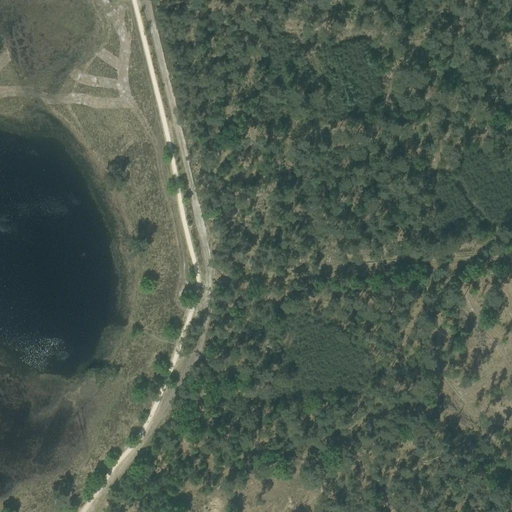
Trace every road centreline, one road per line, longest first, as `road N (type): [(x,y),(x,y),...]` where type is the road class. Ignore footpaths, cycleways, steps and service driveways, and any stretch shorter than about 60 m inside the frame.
road 1 (track): [(146,0),(198,214),(207,290),(164,405),(87,511)]
road 2 (track): [(207,281),(511,256)]
